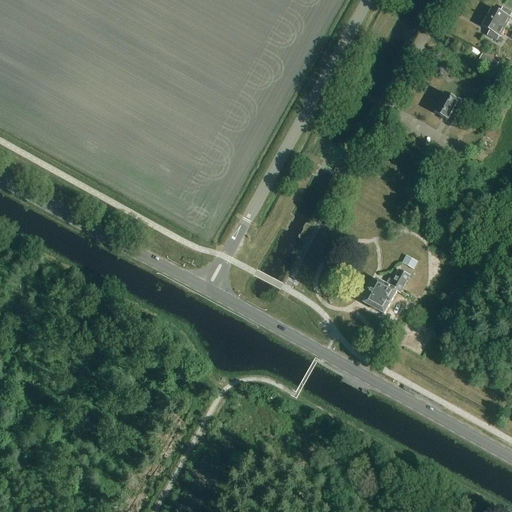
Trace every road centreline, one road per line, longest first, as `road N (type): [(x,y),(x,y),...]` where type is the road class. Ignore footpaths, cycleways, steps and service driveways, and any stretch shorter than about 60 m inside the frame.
road 1 (primary): [(511,458),(207,290)]
road 2 (unclassified): [(207,290),(367,0)]
road 3 (track): [(221,392),(185,335),(0,233)]
road 4 (primary): [(207,290),(0,177)]
road 5 (unclassified): [(384,106),(442,0)]
